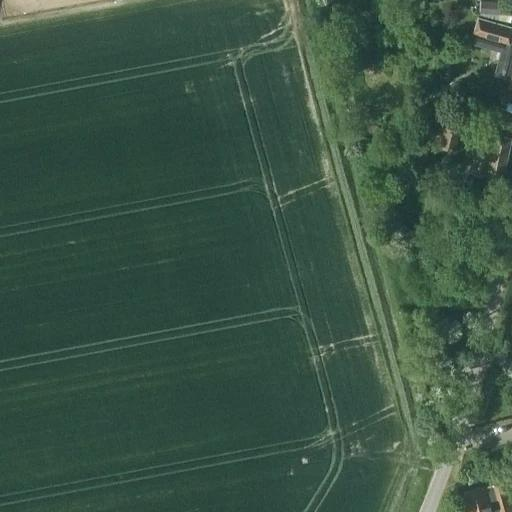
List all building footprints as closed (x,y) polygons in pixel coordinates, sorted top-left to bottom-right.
[(502,2),(485,0),(482,0),(479,17),(500,18),(499,19),(511,21),(511,10),(501,9),(502,2)] [(511,35),(511,26),(477,16),(472,33),(504,42),(496,73),(511,78),(508,87),(511,87),(511,41),(511,35)] [(455,147),(464,112),(448,108),(439,143),(455,147)] [(511,138),(479,131),(476,144),(469,142),(466,154),(474,156),(470,173),(485,176),(485,177),(502,181),(511,138)] [(511,511),(511,510),(504,482),(463,493),(467,511),(511,511)]
